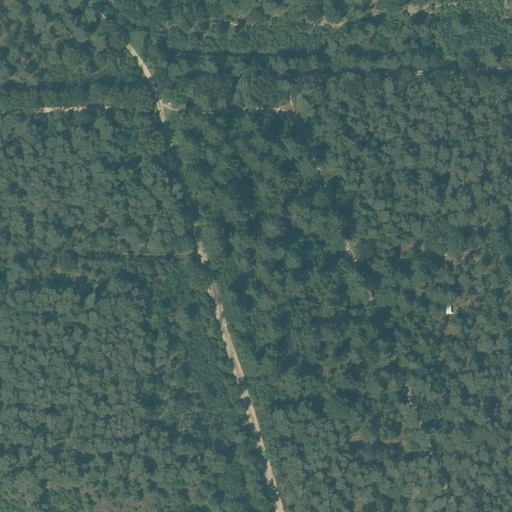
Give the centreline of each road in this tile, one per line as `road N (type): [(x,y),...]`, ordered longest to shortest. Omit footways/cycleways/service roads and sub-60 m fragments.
road 1 (track): [(276,511),(237,405),(157,107)]
road 2 (track): [(157,107),(0,108)]
road 3 (track): [(157,107),(143,62),(82,0)]
